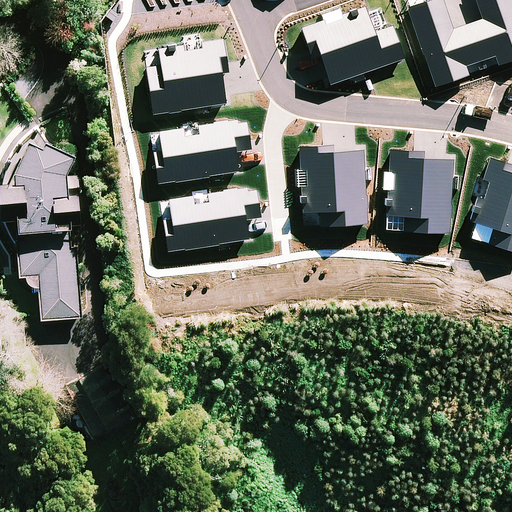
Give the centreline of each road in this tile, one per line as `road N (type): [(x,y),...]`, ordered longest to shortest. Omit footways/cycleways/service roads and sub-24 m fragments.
road 1 (residential): [(511,131),(454,115),(293,101)]
road 2 (residential): [(293,101),(271,135),(283,233)]
